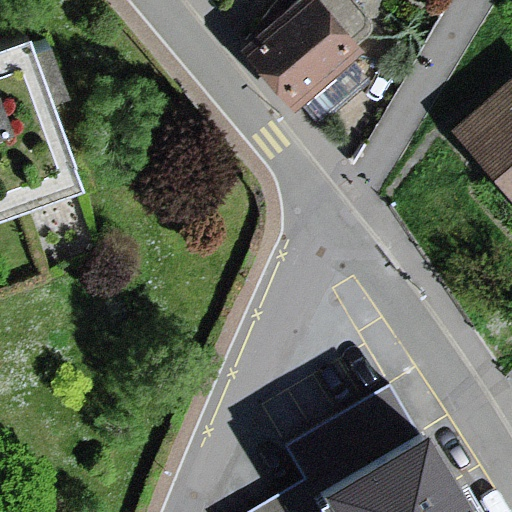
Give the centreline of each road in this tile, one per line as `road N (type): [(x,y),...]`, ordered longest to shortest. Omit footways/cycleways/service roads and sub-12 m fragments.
road 1 (residential): [(333,218),(192,511)]
road 2 (residential): [(333,218),(159,0)]
road 3 (residential): [(487,435),(388,284),(333,218)]
